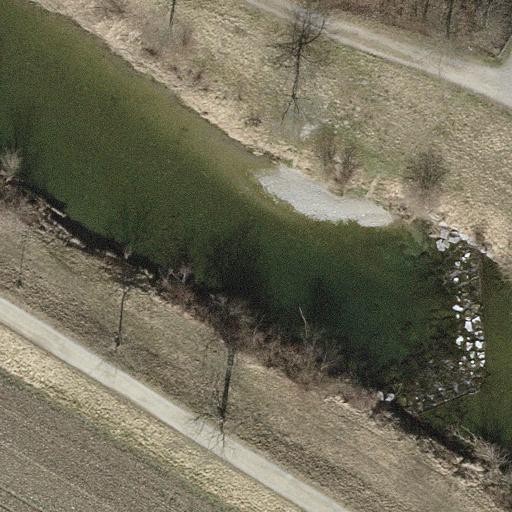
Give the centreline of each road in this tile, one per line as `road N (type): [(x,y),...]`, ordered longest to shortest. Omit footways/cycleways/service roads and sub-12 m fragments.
road 1 (track): [(298,511),(0,327)]
road 2 (track): [(511,91),(273,0)]
